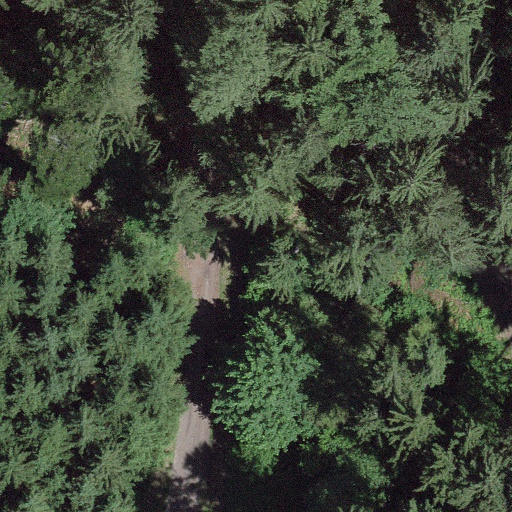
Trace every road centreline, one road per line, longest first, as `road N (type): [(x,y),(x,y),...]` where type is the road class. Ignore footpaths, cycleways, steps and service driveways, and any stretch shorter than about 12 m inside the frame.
road 1 (track): [(204,0),(203,343),(170,511)]
road 2 (track): [(511,403),(315,0)]
